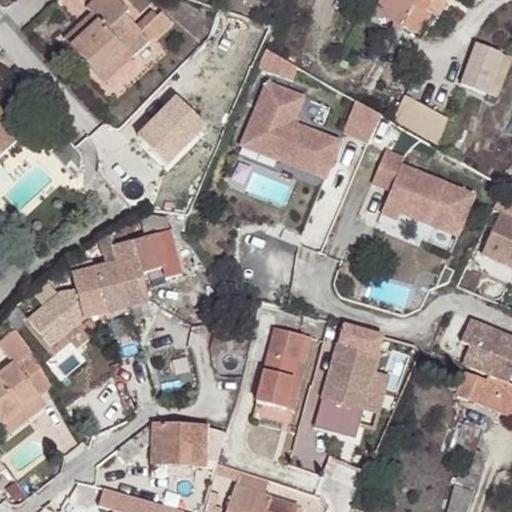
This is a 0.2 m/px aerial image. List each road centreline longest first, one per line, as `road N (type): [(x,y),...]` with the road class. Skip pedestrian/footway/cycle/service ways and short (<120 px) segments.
road 1 (residential): [(16,511),(144,410)]
road 2 (residential): [(93,129),(2,33)]
